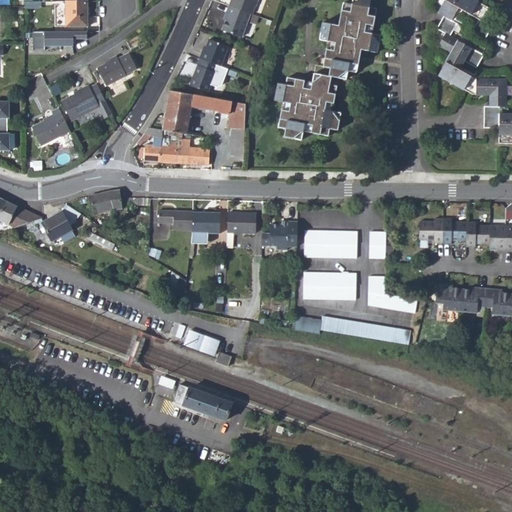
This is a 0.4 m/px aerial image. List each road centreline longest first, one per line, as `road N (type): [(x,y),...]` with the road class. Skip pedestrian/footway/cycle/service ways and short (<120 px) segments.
road 1 (residential): [(112,175),(156,185),(413,191)]
road 2 (residential): [(0,357),(230,443),(242,410)]
road 3 (tertiary): [(112,175),(119,144),(158,84),(196,0)]
road 4 (residential): [(408,0),(413,191)]
road 5 (residential): [(53,75),(177,0)]
